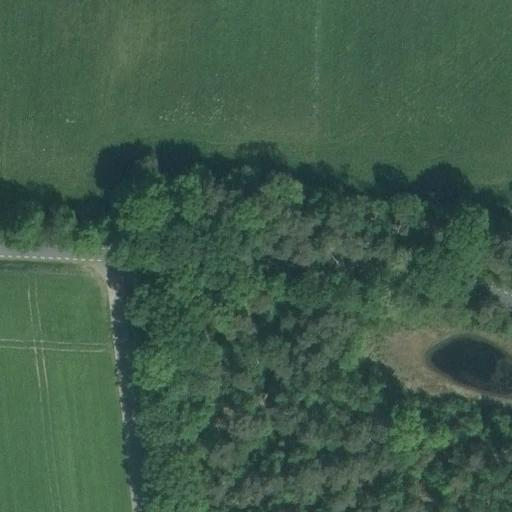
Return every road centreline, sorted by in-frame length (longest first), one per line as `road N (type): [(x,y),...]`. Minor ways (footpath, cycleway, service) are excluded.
road 1 (unclassified): [(511,305),(463,285),(366,265),(0,246)]
road 2 (track): [(104,252),(130,369),(141,511)]
